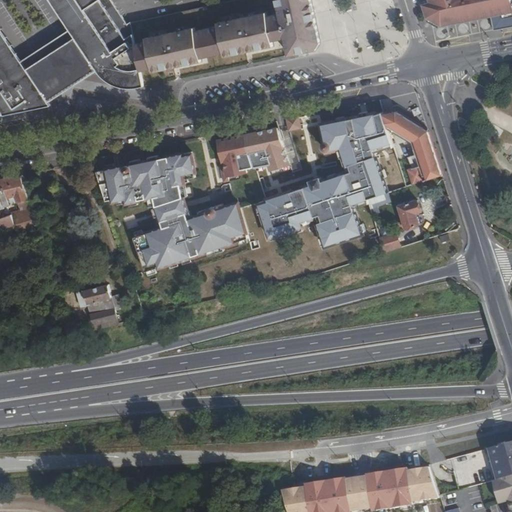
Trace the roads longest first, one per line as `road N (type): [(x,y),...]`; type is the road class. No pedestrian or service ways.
road 1 (trunk): [(511,311),(52,383)]
road 2 (trunk): [(485,263),(100,362),(52,383)]
road 3 (trunk): [(105,393),(511,333)]
road 4 (trunk): [(105,393),(151,405),(511,389)]
road 5 (secondary): [(0,155),(290,94)]
road 6 (unclassified): [(511,412),(359,444)]
road 7 (secondary): [(290,94),(425,70)]
road 8 (secondary): [(485,263),(445,134)]
